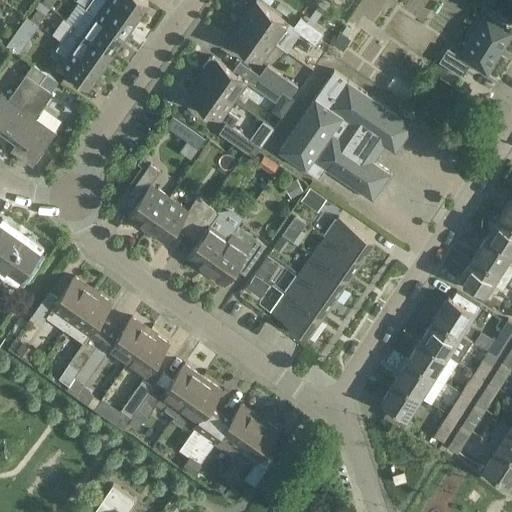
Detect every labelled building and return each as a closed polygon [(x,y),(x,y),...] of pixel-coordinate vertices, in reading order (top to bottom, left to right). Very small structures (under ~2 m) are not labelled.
[(95,14),(125,35),(136,19),(110,0),(91,0),(86,8),(87,9),(95,14)] [(110,0),(136,19),(148,2),(146,0),(110,0)] [(409,0),(403,13),(455,38),(473,0),(409,0)] [(292,29),(293,27),(257,1),(248,13),(243,20),(275,42),(286,50),(299,33),(292,29)] [(31,19),(38,24),(46,13),(38,8),(31,19)] [(76,25),(113,51),(125,35),(95,14),(87,9),(76,25)] [(511,30),(486,14),(460,55),(448,48),(440,61),(463,76),(471,64),(488,74),(511,35),(511,30)] [(323,32),(300,17),(293,27),(292,29),(299,33),(316,44),(323,32)] [(38,24),(31,19),(23,30),(30,35),(38,24)] [(230,39),(262,61),(275,42),(243,20),(230,39)] [(61,40),(101,68),(113,51),(76,25),(75,26),(73,24),(61,40)] [(59,65),(89,86),(101,68),(61,40),(56,49),(66,56),(59,65)] [(232,71),(216,59),(213,57),(209,58),(204,65),(204,69),(207,72),(203,78),(234,100),(247,82),(287,109),(294,99),(292,97),(260,74),(239,60),(232,71)] [(0,133),(3,135),(46,74),(33,64),(8,98),(0,92),(0,133)] [(260,74),(292,97),(299,86),(267,64),(260,74)] [(326,168),(373,200),(392,173),(375,161),(385,146),(396,153),(414,125),(347,79),(347,80),(334,71),(279,150),(319,178),(326,168)] [(11,150),(32,166),(56,132),(35,117),(53,93),(52,92),(58,82),(46,74),(3,135),(15,144),(11,150)] [(218,133),(252,158),(261,146),(233,126),(239,118),(228,109),(234,100),(203,78),(189,96),(221,119),(226,122),(218,133)] [(128,216),(147,229),(170,197),(152,184),(161,170),(150,163),(130,193),(139,200),(128,216)] [(314,208),(324,198),(311,186),(302,197),(314,208)] [(511,220),(511,196),(501,213),(511,220)] [(147,229),(166,242),(177,227),(188,234),(208,205),(196,197),(187,209),(170,197),(147,229)] [(187,257),(206,270),(232,233),(233,233),(235,231),(225,224),(222,224),(217,231),(210,225),(218,213),(208,205),(188,234),(198,242),(187,257)] [(280,235),(296,242),(307,220),(291,213),(280,235)] [(511,220),(501,213),(488,235),(511,249),(511,220)] [(339,217),(325,236),(361,262),(375,242),(339,217)] [(0,267),(20,281),(41,251),(3,225),(0,229),(0,267)] [(206,270),(224,283),(236,268),(245,274),(266,246),(256,238),(250,246),(233,233),(232,233),(206,270)] [(474,256),(510,278),(511,274),(511,266),(506,263),(511,254),(511,249),(488,235),(474,256)] [(325,236),(312,255),(348,280),(361,262),(325,236)] [(312,255),(299,274),(335,299),(348,280),(312,255)] [(268,281),(278,265),(266,256),(255,272),(268,281)] [(461,277),(487,294),(494,282),(504,288),(510,278),(474,256),(461,277)] [(299,274),(285,292),(322,318),(335,299),(299,274)] [(46,317),(65,330),(93,290),(74,276),(58,299),(49,292),(32,314),(42,322),(46,317)] [(69,361),(79,369),(99,342),(111,325),(101,318),(112,303),(93,290),(65,330),(83,342),(69,361)] [(285,292),(272,312),(308,337),(322,318),(285,292)] [(475,312),(449,295),(435,316),(462,333),(475,312)] [(128,362),(150,330),(131,316),(120,332),(111,325),(99,342),(79,369),(80,370),(67,389),(76,395),(84,383),(109,349),(128,362)] [(448,355),(458,362),(472,341),(462,334),(462,333),(435,316),(422,338),(448,355)] [(496,355),(498,356),(511,334),(511,320),(508,318),(498,334),(488,350),(496,355)] [(150,330),(128,362),(147,375),(169,343),(150,330)] [(435,375),(448,355),(422,338),(409,359),(435,375)] [(511,345),(502,361),(511,367),(511,345)] [(475,371),(484,378),(498,356),(488,350),(475,371)] [(395,380),(422,396),(435,375),(409,359),(395,380)] [(499,389),(511,369),(511,367),(502,361),(489,382),(499,389)] [(164,409),(175,416),(180,409),(203,376),(184,363),(173,379),(163,372),(153,386),(138,409),(147,416),(156,404),(164,410),(164,409)] [(461,392),(471,398),(484,378),(475,371),(461,392)] [(189,456),(190,456),(222,410),(212,403),(222,390),(203,376),(180,409),(175,416),(172,419),(182,426),(189,415),(197,420),(192,427),(194,428),(179,449),(189,456)] [(121,409),(132,417),(138,409),(153,386),(143,379),(121,409)] [(384,417),(407,431),(414,421),(408,418),(422,396),(395,380),(381,402),(390,407),(384,417)] [(475,403),(486,410),(499,389),(489,382),(475,403)] [(448,413),(458,419),(471,398),(461,392),(448,413)] [(183,465),(195,473),(202,463),(201,462),(214,444),(233,457),(238,449),(260,417),(241,403),(232,417),(222,410),(190,456),(189,456),(183,465)] [(462,425),(472,431),(486,410),(475,403),(462,425)] [(458,419),(448,413),(434,435),(444,442),(458,419)] [(245,478),(254,485),(274,457),(265,450),(279,430),(260,417),(238,449),(256,462),(245,478)] [(472,431),(462,425),(447,447),(458,454),(472,431)] [(511,426),(497,447),(511,456),(511,426)] [(510,486),(511,483),(511,456),(497,447),(484,469),(510,486)] [(128,511),(136,500),(113,484),(95,511),(96,511),(128,511)]
